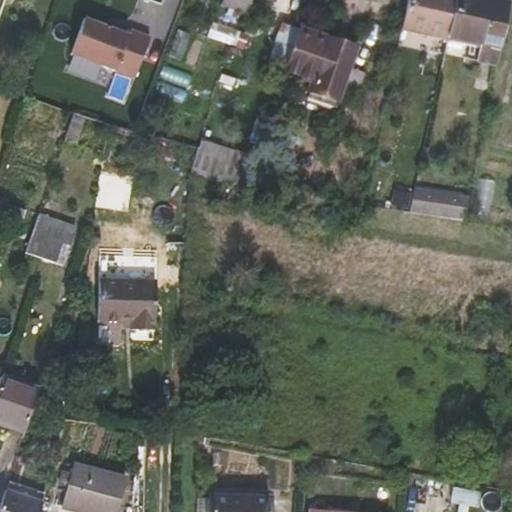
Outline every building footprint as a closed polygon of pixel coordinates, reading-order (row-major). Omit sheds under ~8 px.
[(408,0),(402,29),(427,35),(448,39),(449,37),(456,0),(408,0)] [(490,0),(456,0),(449,37),(481,45),(478,60),(498,65),(511,5),(490,0)] [(85,17),(71,53),(136,77),(151,36),(131,29),(130,34),(85,17)] [(335,109),(343,87),(352,90),(357,67),(357,66),(350,64),(357,44),(300,25),(284,72),(311,81),(305,98),(335,109)] [(427,35),(424,48),(445,53),(448,39),(427,35)] [(478,60),(481,45),(449,37),(448,39),(445,53),(478,60)] [(361,93),(368,70),(357,66),(357,67),(352,90),(361,93)] [(113,109),(79,97),(74,113),(86,117),(109,125),(112,113),(113,109)] [(117,115),(112,113),(109,125),(135,131),(140,117),(120,109),(117,115)] [(65,139),(77,144),(86,117),(74,113),(65,139)] [(194,174),(229,180),(236,145),(200,139),(194,174)] [(464,221),(468,198),(415,189),(410,212),(464,221)] [(0,203),(0,217),(21,225),(27,210),(1,201),(0,203)] [(71,245),(76,229),(39,216),(26,252),(42,258),(56,263),(64,243),(71,245)] [(56,263),(64,265),(71,245),(64,243),(56,263)] [(124,323),(133,323),(133,331),(155,331),(156,283),(100,281),(98,321),(124,323)] [(124,323),(124,331),(133,331),(133,323),(124,323)] [(26,431),(40,390),(2,376),(0,382),(0,422),(12,426),(26,431)] [(23,440),(26,431),(12,426),(8,435),(23,440)] [(62,506),(81,511),(117,511),(127,479),(74,463),(71,475),(63,472),(59,484),(67,487),(62,506)] [(0,511),(40,511),(41,511),(4,499),(0,510),(0,511)] [(211,499),(211,503),(210,511),(267,511),(268,501),(211,499)] [(202,502),(202,511),(210,511),(211,503),(202,502)]
